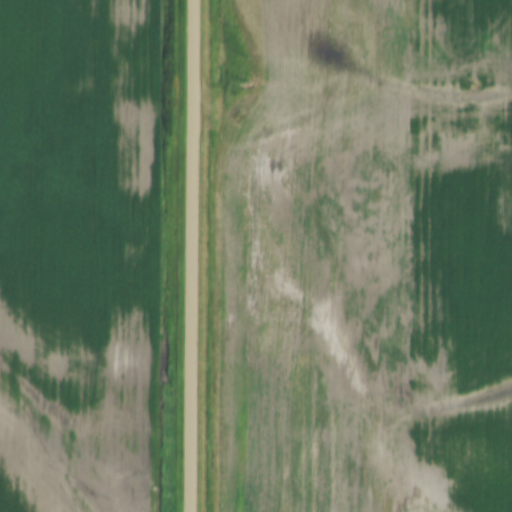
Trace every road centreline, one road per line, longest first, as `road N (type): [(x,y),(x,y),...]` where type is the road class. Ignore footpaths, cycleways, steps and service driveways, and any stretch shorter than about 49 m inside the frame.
road 1 (residential): [(188,511),(191,0)]
road 2 (residential): [(511,109),(191,106)]
